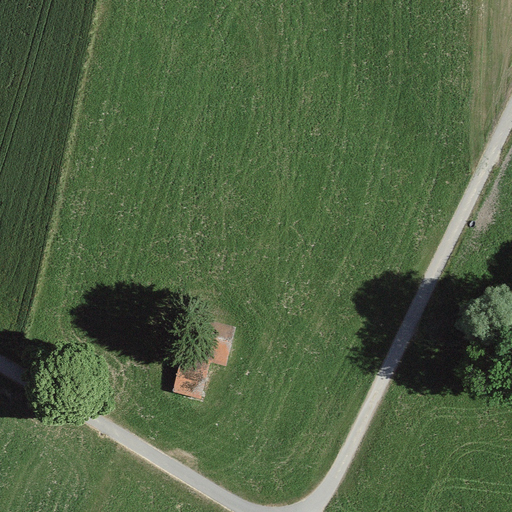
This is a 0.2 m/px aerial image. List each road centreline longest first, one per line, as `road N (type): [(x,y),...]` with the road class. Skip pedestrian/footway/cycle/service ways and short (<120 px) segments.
road 1 (track): [(511,116),(335,479),(304,511)]
road 2 (track): [(246,511),(0,364)]
